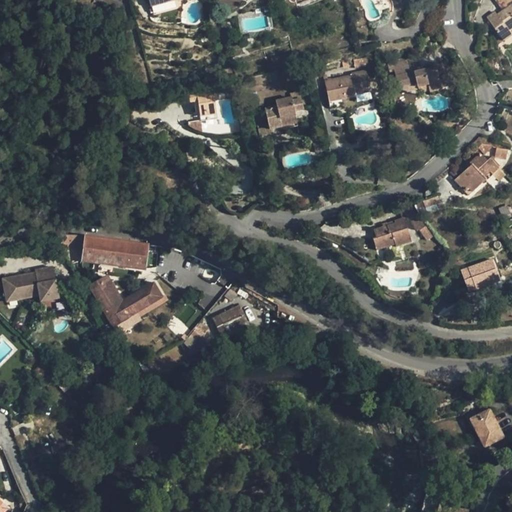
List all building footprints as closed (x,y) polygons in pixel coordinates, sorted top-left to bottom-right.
[(495,0),(503,11),(511,4),(511,1),(511,0),(495,0)] [(510,32),(511,30),(511,4),(503,11),(504,13),(499,17),(498,15),(495,12),(487,18),(504,41),(511,35),(510,32)] [(369,65),(367,58),(354,60),(355,67),(369,65)] [(446,78),(438,80),(435,67),(414,72),(409,72),(408,65),(394,68),(398,87),(416,83),(417,86),(427,84),(429,91),(448,87),(446,78)] [(351,75),(325,80),(329,102),(342,99),(356,96),(355,94),(361,93),(370,91),(366,70),(351,73),(351,75)] [(416,83),(398,87),(399,93),(418,89),(417,86),(416,83)] [(198,105),(200,116),(217,114),(213,87),(188,90),(190,102),(194,101),(198,101),(198,105)] [(258,99),(257,91),(243,95),(245,102),(258,99)] [(372,98),(370,91),(361,93),(362,100),(372,98)] [(267,120),(269,129),(297,123),(295,111),(303,109),(299,92),(290,93),(291,97),(275,101),(277,106),(265,108),(267,120)] [(269,129),(267,120),(256,122),(259,135),(270,133),(269,129)] [(186,123),(186,125),(192,129),(194,130),(201,129),(200,121),(186,123)] [(314,144),(317,153),(325,151),(322,140),(316,133),(310,139),(314,144)] [(506,159),(508,149),(497,147),(495,157),(506,159)] [(471,164),(454,180),(465,191),(468,195),(486,178),(484,177),(489,172),(491,174),(498,167),(492,161),(495,159),(492,156),(487,161),(480,153),(469,163),(471,164)] [(505,174),(498,167),(491,174),(492,174),(498,181),(505,174)] [(420,230),(424,227),(425,226),(419,215),(417,216),(412,204),(399,210),(400,214),(406,211),(408,216),(409,219),(410,218),(415,229),(420,230)] [(502,217),(510,213),(507,205),(498,208),(502,217)] [(395,223),(374,230),(376,238),(377,237),(381,248),(395,244),(395,246),(411,241),(404,217),(402,218),(394,220),(395,223)] [(420,230),(427,240),(432,237),(424,227),(420,230)] [(144,270),(148,244),(86,236),(75,235),(58,235),(55,235),(63,250),(84,250),(82,262),(144,270)] [(376,250),(381,248),(377,237),(376,238),(372,239),(376,250)] [(460,270),(468,292),(499,281),(491,259),(460,270)] [(41,302),(59,299),(53,267),(35,270),(35,273),(2,279),(7,303),(40,296),(41,302)] [(122,302),(108,277),(92,286),(115,325),(130,316),(162,297),(153,283),(122,302)] [(112,327),(115,325),(92,286),(89,289),(112,327)] [(164,301),(162,297),(130,316),(132,320),(164,301)] [(249,326),(240,305),(219,315),(220,319),(227,334),(228,336),(235,332),(240,330),(249,326)] [(224,336),(227,334),(220,319),(216,321),(224,336)] [(196,343),(203,334),(196,329),(189,337),(196,343)] [(490,409),(470,419),(485,447),(504,438),(490,409)] [(437,511),(468,511),(471,503),(440,497),(437,511)] [(0,511),(5,511),(8,509),(0,500),(0,511)]
